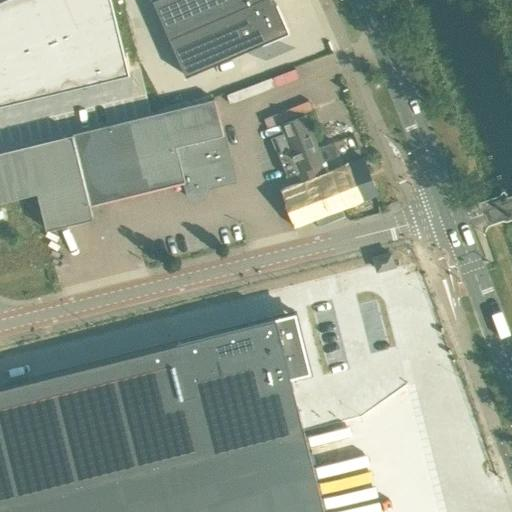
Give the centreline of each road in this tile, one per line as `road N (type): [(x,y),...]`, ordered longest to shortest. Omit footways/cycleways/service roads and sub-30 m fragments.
road 1 (unclassified): [(0,326),(453,217)]
road 2 (primary): [(453,217),(361,0)]
road 3 (primary): [(511,372),(453,217)]
